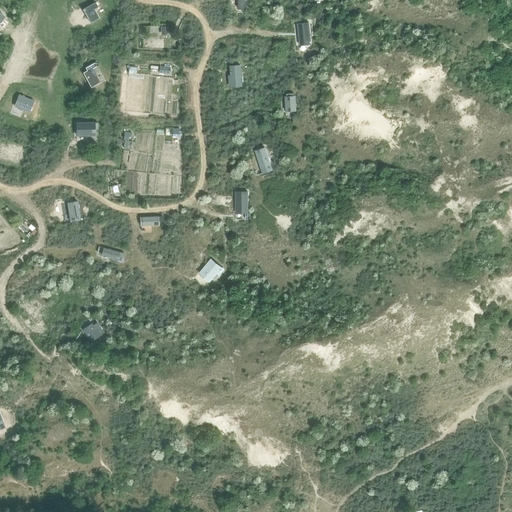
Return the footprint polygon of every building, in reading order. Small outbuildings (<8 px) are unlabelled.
[(238,0),(238,9),(247,10),(247,0),(238,0)] [(81,9),(89,24),(99,19),(93,9),(98,6),(95,2),(81,9)] [(311,42),(309,27),(309,23),(298,25),(300,44),(311,42)] [(94,62),(85,67),(87,70),(82,73),(90,87),(100,82),(92,68),(96,66),(94,62)] [(230,75),(228,75),(228,84),(242,83),(241,64),(229,65),(230,75)] [(18,94),(14,105),(29,111),(33,100),(18,94)] [(285,112),(296,111),(296,95),(284,96),(285,112)] [(94,122),(75,122),(76,136),(95,135),(95,129),(98,129),(97,122),(94,123),(94,122)] [(0,160),(22,165),(25,150),(23,149),(24,145),(17,144),(16,148),(4,145),(0,160)] [(262,174),(272,170),(265,147),(254,150),(262,174)] [(111,186),(109,186),(111,194),(114,193),(116,196),(119,196),(119,195),(117,185),(111,186)] [(235,214),(245,214),(245,220),(250,219),(250,212),(248,212),(248,191),(235,191),(235,214)] [(67,203),(70,222),(80,220),(77,201),(67,203)] [(139,218),(140,226),(158,225),(158,222),(163,221),(163,216),(157,217),(139,218)] [(100,257),(117,262),(122,263),(125,254),(103,247),(100,257)] [(199,272),(210,281),(217,273),(220,275),(224,269),(211,258),(199,272)] [(25,311),(29,316),(33,321),(46,309),(37,300),(25,311)] [(82,330),(90,342),(104,333),(97,322),(93,325),(92,323),(82,330)]
